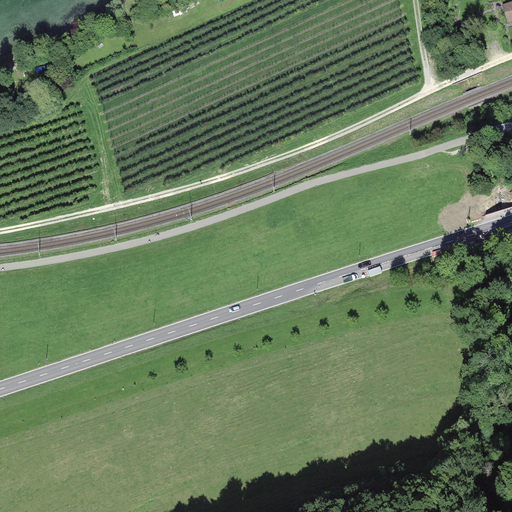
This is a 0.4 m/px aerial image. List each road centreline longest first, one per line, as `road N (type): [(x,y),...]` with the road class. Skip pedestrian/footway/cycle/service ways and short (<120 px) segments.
road 1 (track): [(0,231),(243,171),(511,56)]
road 2 (primary): [(0,389),(511,222)]
road 3 (track): [(0,267),(183,232),(312,183),(511,125)]
